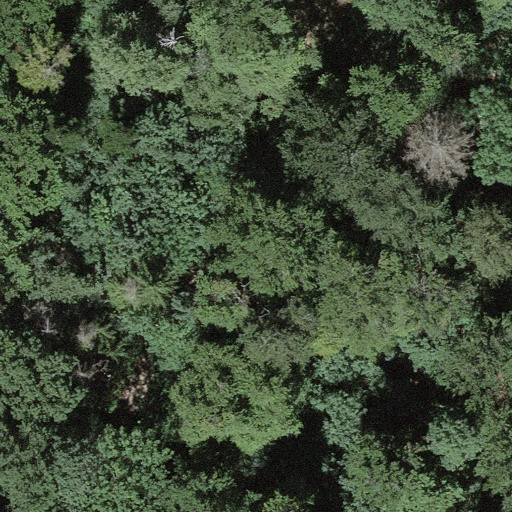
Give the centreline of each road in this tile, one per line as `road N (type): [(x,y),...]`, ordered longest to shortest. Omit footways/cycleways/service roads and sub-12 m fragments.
road 1 (track): [(57,511),(290,37)]
road 2 (track): [(495,191),(367,76),(290,37)]
road 3 (track): [(511,65),(470,70),(370,58),(290,37)]
